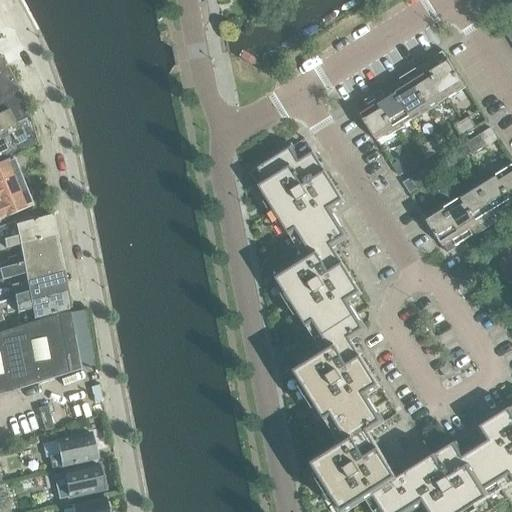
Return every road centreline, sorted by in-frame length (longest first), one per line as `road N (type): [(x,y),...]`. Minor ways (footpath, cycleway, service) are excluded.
road 1 (residential): [(136,511),(64,135),(7,0)]
road 2 (residential): [(288,511),(222,177),(222,134)]
road 3 (residential): [(416,279),(398,291),(394,325),(435,391),(466,397),(485,385),(489,358),(440,281)]
road 4 (residential): [(300,93),(416,279)]
road 5 (residential): [(300,93),(448,0)]
road 6 (residential): [(222,134),(190,0)]
